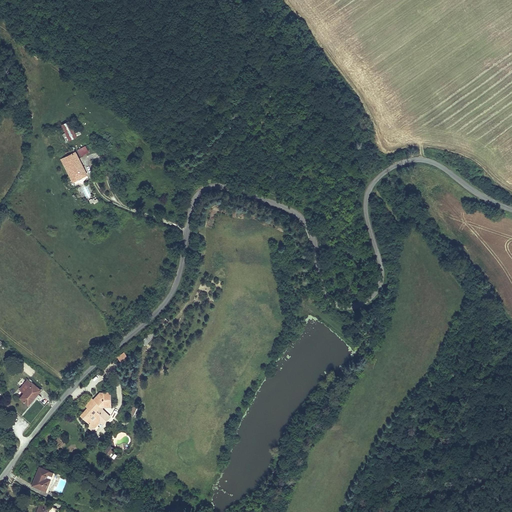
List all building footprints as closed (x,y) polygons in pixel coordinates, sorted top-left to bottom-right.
[(80,134),(71,118),(60,124),(69,140),(80,134)] [(79,156),(89,152),(86,145),(76,150),(79,156)] [(62,156),(63,159),(75,152),(74,149),(62,156)] [(75,152),(63,159),(75,180),(87,173),(75,152)] [(89,200),(92,204),(98,200),(96,196),(89,200)] [(140,340),(146,345),(156,334),(151,329),(140,340)] [(117,356),(121,363),(129,357),(124,351),(117,356)] [(42,388),(33,381),(32,382),(27,378),(19,388),(24,391),(20,397),(29,404),(42,388)] [(112,390),(100,390),(93,398),(92,397),(86,405),(87,406),(80,414),(88,422),(86,424),(95,433),(111,415),(101,406),(102,405),(112,405),(112,390)] [(52,491),(59,474),(43,469),(37,486),(52,491)]
